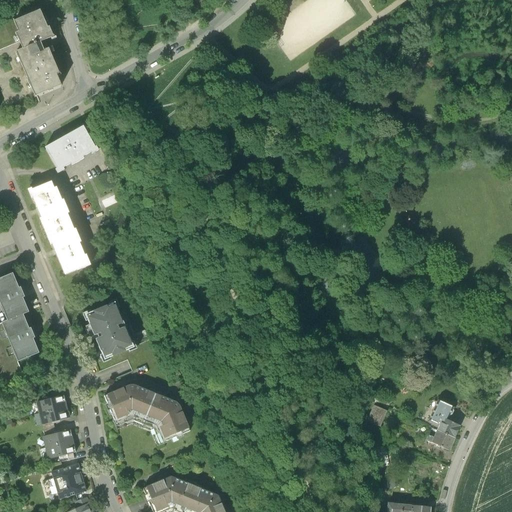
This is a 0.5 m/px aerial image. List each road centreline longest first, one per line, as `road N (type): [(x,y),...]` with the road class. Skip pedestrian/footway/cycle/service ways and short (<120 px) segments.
road 1 (residential): [(0,178),(84,385),(116,511)]
road 2 (tertiary): [(89,95),(205,31),(240,0)]
road 3 (unclassified): [(511,380),(497,388),(476,422),(443,511)]
